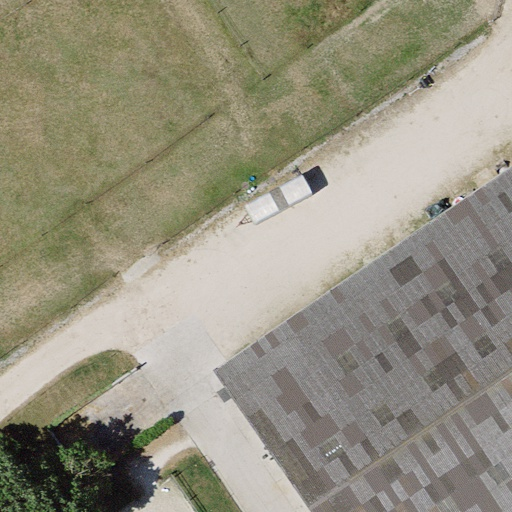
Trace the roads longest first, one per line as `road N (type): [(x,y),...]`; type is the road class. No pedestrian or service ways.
road 1 (track): [(0,399),(511,76)]
road 2 (track): [(137,310),(274,511)]
